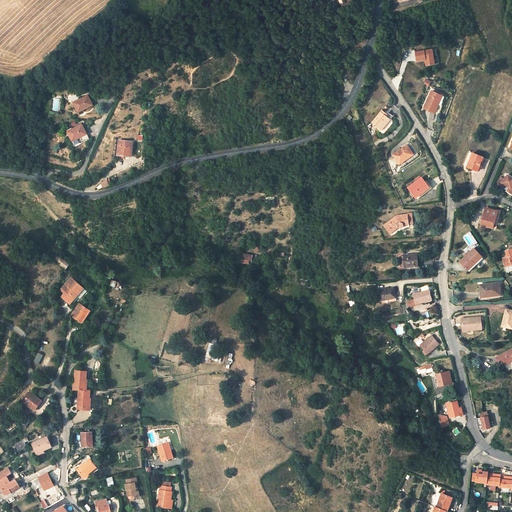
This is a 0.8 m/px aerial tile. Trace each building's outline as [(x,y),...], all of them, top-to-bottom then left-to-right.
[(433,62),(432,54),(436,53),(435,47),(415,49),(415,57),(424,57),(425,63),(433,62)] [(438,93),(429,90),(424,107),(434,111),(437,103),(435,103),(438,93)] [(73,102),(77,113),(93,106),(89,96),(73,102)] [(374,121),(382,131),(395,121),(386,111),(374,121)] [(69,141),(85,135),(81,124),(65,131),(69,141)] [(134,141),(119,140),(118,154),(131,155),(132,147),(133,147),(134,141)] [(398,152),(403,162),(419,155),(414,145),(398,152)] [(479,165),(483,157),(473,153),(468,166),(477,170),(479,165)] [(511,178),(509,176),(506,180),(503,178),(499,184),(507,189),(508,187),(511,189),(510,192),(511,193),(511,178)] [(408,188),(416,198),(421,194),(423,197),(428,193),(426,190),(430,187),(423,177),(408,188)] [(486,209),(481,225),(496,230),(502,214),(486,209)] [(415,223),(413,213),(399,216),(385,226),(391,234),(399,228),(402,230),(405,228),(407,225),(415,223)] [(468,246),(476,241),(471,232),(462,237),(468,246)] [(461,261),(469,270),(476,263),(483,257),(475,249),(461,261)] [(418,267),(417,255),(403,256),(404,267),(418,267)] [(59,256),(55,260),(67,269),(71,264),(59,256)] [(483,257),(476,263),(480,268),(487,262),(483,257)] [(64,294),(73,301),(84,288),(78,283),(79,280),(77,278),(75,280),(73,279),(68,285),(70,286),(64,294)] [(479,285),(480,296),(499,295),(498,283),(479,285)] [(379,290),(382,301),(397,298),(395,287),(379,290)] [(415,299),(416,304),(431,299),(428,289),(421,292),(413,294),(415,299)] [(72,316),(83,323),(92,311),(82,305),(80,304),(72,316)] [(502,327),(511,328),(511,311),(506,310),(502,327)] [(472,331),(482,331),(482,318),(470,319),(470,318),(462,318),(463,331),(472,331)] [(421,345),(427,354),(439,345),(432,336),(424,342),(421,345)] [(511,352),(511,351),(499,357),(495,360),(497,363),(501,361),(504,366),(511,362),(511,352)] [(38,352),(33,363),(39,365),(43,354),(38,352)] [(432,364),(420,368),(422,373),(428,370),(434,368),(432,364)] [(88,372),(77,371),(76,380),(77,380),(76,389),(80,390),(79,398),(81,398),(80,406),(85,407),(85,410),(90,410),(91,390),(87,390),(88,372)] [(438,374),(440,385),(452,383),(450,372),(438,374)] [(23,402),(35,411),(42,401),(31,392),(23,402)] [(451,418),(463,414),(461,408),(459,408),(457,402),(448,405),(451,418)] [(21,424),(25,428),(35,417),(31,413),(21,424)] [(438,416),(440,426),(449,425),(448,415),(438,416)] [(479,431),(490,428),(488,422),(487,416),(476,419),(478,425),(479,431)] [(91,445),(89,431),(79,432),(81,446),(91,445)] [(17,447),(20,451),(27,445),(25,438),(16,445),(17,447)] [(37,455),(45,452),(46,451),(54,449),(49,438),(34,444),(37,455)] [(172,450),(170,443),(161,445),(165,460),(176,458),(173,450),(172,450)] [(12,457),(20,451),(17,447),(9,452),(12,457)] [(76,469),(81,477),(86,474),(87,475),(95,470),(89,461),(76,469)] [(8,494),(12,492),(10,489),(19,484),(16,479),(12,481),(8,475),(12,473),(9,468),(0,473),(0,485),(4,491),(7,494),(8,494)] [(483,473),(483,472),(483,471),(477,470),(477,475),(473,474),(471,481),(476,482),(476,483),(486,484),(486,485),(499,486),(499,488),(511,489),(511,490),(511,477),(507,477),(506,478),(504,478),(504,477),(500,476),(500,475),(487,474),(483,473)] [(43,486),(45,491),(55,486),(50,473),(40,477),(43,486)] [(38,488),(43,486),(40,477),(34,480),(38,488)] [(128,488),(130,497),(131,500),(137,499),(137,501),(143,500),(139,482),(129,484),(130,488),(128,488)] [(159,505),(169,507),(170,500),(172,500),(173,491),(172,491),(173,486),(162,485),(159,505)] [(441,495),(436,509),(434,508),(432,511),(446,511),(450,504),(448,503),(450,498),(441,495)] [(46,499),(41,501),(44,508),(49,506),(46,499)] [(110,511),(110,506),(108,506),(107,500),(95,503),(96,508),(99,508),(99,511),(110,511)]
